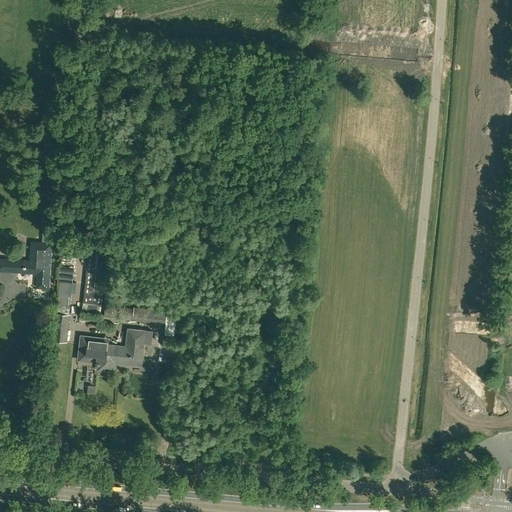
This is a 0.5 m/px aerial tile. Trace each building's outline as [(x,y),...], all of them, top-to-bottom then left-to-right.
[(67,148),(67,136),(60,136),(59,148),(67,148)] [(0,271),(10,272),(18,272),(38,274),(37,287),(47,288),(51,230),(52,222),(44,222),(43,229),(42,244),(32,243),(31,261),(18,260),(11,259),(0,258),(0,271)] [(88,254),(90,241),(66,239),(64,251),(88,254)] [(102,296),(99,296),(91,295),(96,253),(107,254),(107,253),(112,254),(113,245),(91,242),(83,310),(100,312),(102,296)] [(62,266),(62,283),(76,283),(77,266),(62,266)] [(105,306),(104,316),(104,321),(119,323),(119,317),(138,320),(165,323),(167,311),(134,307),(134,308),(121,306),(120,308),(105,306)] [(56,312),(54,333),(53,338),(66,340),(67,334),(69,313),(69,308),(58,307),(56,307),(56,312)] [(96,362),(96,365),(98,365),(97,369),(114,371),(115,363),(132,364),(132,365),(142,366),(142,361),(145,331),(128,329),(126,347),(108,345),(109,338),(81,335),(78,360),(91,361),(92,354),(97,355),(96,362)]
